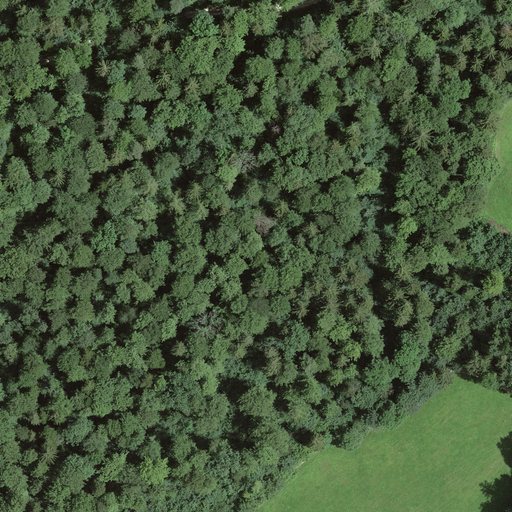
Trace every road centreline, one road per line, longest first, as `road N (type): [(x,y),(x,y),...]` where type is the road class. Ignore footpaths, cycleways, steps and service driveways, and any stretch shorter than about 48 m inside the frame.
road 1 (track): [(0,248),(56,198),(145,156),(225,82),(242,53),(283,27),(293,7)]
road 2 (track): [(319,0),(169,16),(0,71)]
road 3 (track): [(418,370),(324,442),(253,511)]
